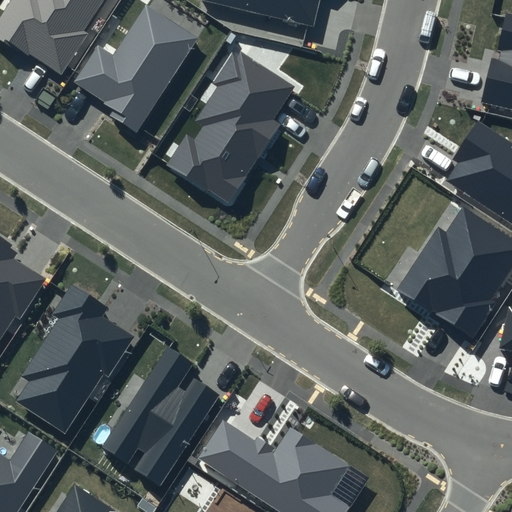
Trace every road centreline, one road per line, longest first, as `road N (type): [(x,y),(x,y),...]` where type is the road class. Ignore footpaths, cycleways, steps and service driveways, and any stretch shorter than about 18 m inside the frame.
road 1 (residential): [(254,308),(335,193),(395,74),(413,0)]
road 2 (residential): [(254,308),(0,139)]
road 3 (residential): [(505,445),(414,411),(254,308)]
